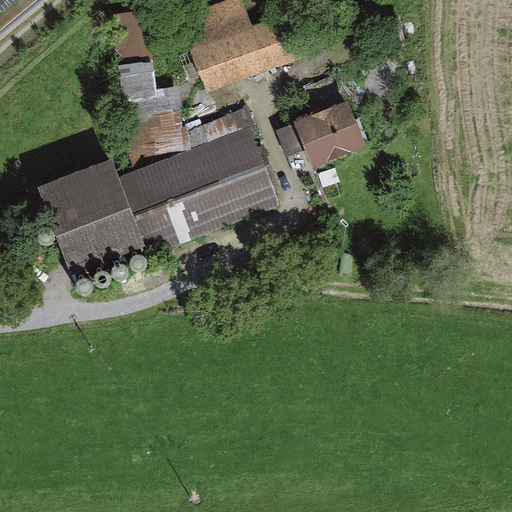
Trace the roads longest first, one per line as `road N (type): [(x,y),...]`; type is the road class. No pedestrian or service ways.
road 1 (track): [(511,304),(304,287),(239,266)]
road 2 (residential): [(0,328),(121,310),(239,266)]
